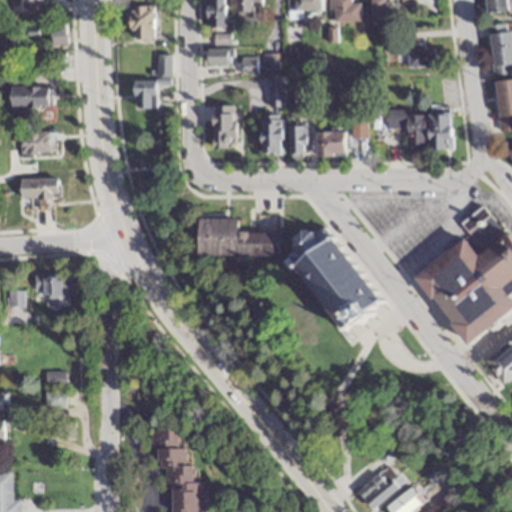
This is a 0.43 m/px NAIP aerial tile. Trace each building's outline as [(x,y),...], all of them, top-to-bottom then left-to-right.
[(224,27),(224,0),(206,0),(207,27),(224,27)] [(259,19),(258,0),(236,0),(237,19),(259,19)] [(320,11),(319,0),(286,0),(287,13),(299,13),(299,11),(320,11)] [(332,0),(333,23),(360,23),(360,4),(350,4),(349,0),(332,0)] [(370,0),(370,20),(385,20),(384,0),(370,0)] [(128,30),(136,30),(136,39),(152,39),(152,6),(128,6),(128,30)] [(65,22),(51,22),(51,45),(65,45),(65,22)] [(511,30),(511,25),(489,26),(490,76),(511,75),(511,30)] [(207,49),(207,65),(229,65),(229,49),(207,49)] [(405,68),(434,68),(434,49),(405,49),(405,68)] [(157,77),(169,77),(169,55),(157,55),(157,77)] [(256,73),(256,58),(241,58),(241,73),(256,73)] [(9,119),(28,120),(28,106),(50,106),(50,86),(20,86),(20,73),(4,72),(4,83),(10,83),(9,119)] [(270,77),(270,107),(284,107),(284,77),(270,77)] [(155,80),(133,80),(133,109),(155,109),(155,80)] [(511,131),(511,81),(494,83),(497,133),(511,131)] [(211,107),(211,148),(232,148),(232,107),(211,107)] [(404,151),(449,151),(448,112),(385,112),(385,129),(404,129),(404,151)] [(281,154),(281,118),(260,118),(260,154),(281,154)] [(366,124),(350,124),(350,138),(366,138),(366,124)] [(289,126),(289,155),(305,155),(305,126),(289,126)] [(56,156),(56,131),(20,132),(20,156),(56,156)] [(343,157),(343,133),(316,133),(316,157),(343,157)] [(20,178),(20,198),(58,198),(58,178),(20,178)] [(198,256),(277,257),(277,234),(236,234),(236,220),(198,220),(198,256)] [(317,224),(287,247),(292,253),(283,260),(342,336),(381,306),(317,224)] [(412,277),(462,349),(511,313),(511,305),(507,299),(511,295),(511,240),(507,234),(475,257),(463,241),(412,277)] [(34,275),(34,299),(71,299),(71,283),(62,283),(62,275),(34,275)] [(27,291),(7,291),(7,322),(27,322),(27,291)] [(511,348),(487,367),(501,386),(511,378),(511,341),(510,343),(511,345),(511,348)] [(63,393),(44,393),(44,410),(63,410),(63,393)] [(72,440),(72,424),(56,424),(56,440),(72,440)] [(167,511),(194,511),(193,433),(151,434),(152,472),(166,472),(167,511)] [(371,511),(401,488),(386,469),(356,492),(371,511)] [(0,511),(18,511),(18,501),(10,501),(10,473),(0,472),(0,511)] [(387,510),(389,511),(412,511),(423,502),(409,488),(387,510)]
